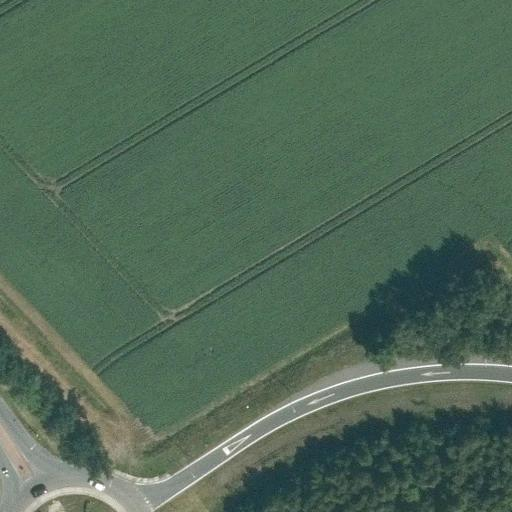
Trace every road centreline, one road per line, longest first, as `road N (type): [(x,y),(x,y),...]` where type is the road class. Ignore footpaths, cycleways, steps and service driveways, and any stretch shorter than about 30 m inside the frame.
road 1 (motorway): [(511,376),(452,373),(353,387),(157,490)]
road 2 (primary): [(157,490),(133,470),(56,449),(0,393)]
